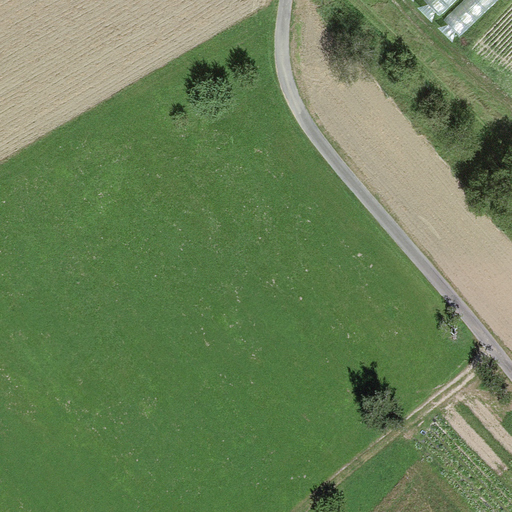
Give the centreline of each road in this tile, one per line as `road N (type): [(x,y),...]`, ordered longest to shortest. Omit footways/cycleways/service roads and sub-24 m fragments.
road 1 (residential): [(284,0),(278,68),(305,126),(511,382)]
road 2 (track): [(490,355),(295,511)]
